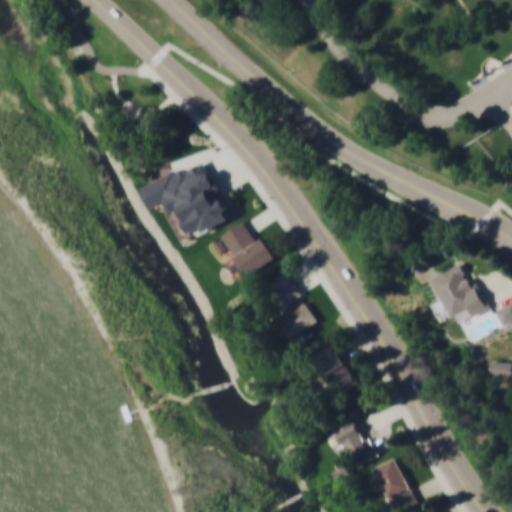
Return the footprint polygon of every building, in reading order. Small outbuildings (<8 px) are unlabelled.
[(143,185),(153,207),(167,201),(173,213),(178,210),(190,236),(234,217),(207,156),(143,185)] [(242,275),(276,254),(263,233),(256,238),(244,220),(218,236),(242,275)] [(432,275),(450,315),(471,306),(475,314),(489,308),(467,259),(432,275)] [(290,339),(321,321),(293,274),(262,292),(290,339)] [(334,387),(355,373),(335,343),(314,357),(334,387)] [(380,454),(357,415),(333,430),(356,469),(380,454)] [(397,456),(374,466),(379,475),(372,479),(379,495),(389,490),(397,509),(417,499),(397,456)]
